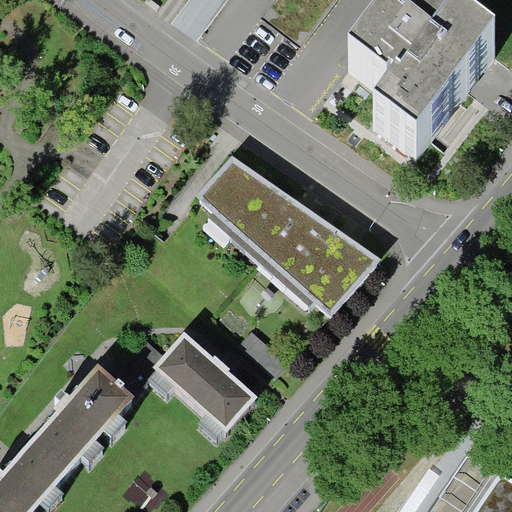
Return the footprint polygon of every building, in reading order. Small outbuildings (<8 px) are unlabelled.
[(277,0),(262,20),(301,49),(338,0),(277,0)] [(471,88),(495,55),(455,26),(471,5),(464,0),(405,0),(352,74),(392,103),(375,127),(419,159),(471,88)] [(335,321),(382,266),(233,161),(197,203),(335,321)] [(253,334),(239,349),(274,380),(287,366),(253,334)] [(225,434),(251,405),(218,376),(186,346),(160,375),(225,434)] [(128,405),(98,379),(64,418),(35,451),(64,477),(128,405)] [(0,511),(33,511),(64,477),(35,451),(0,490),(0,511)] [(511,511),(511,483),(502,477),(478,511),(511,511)]
